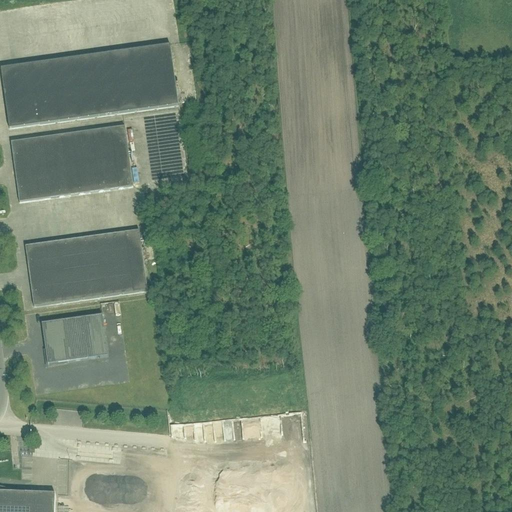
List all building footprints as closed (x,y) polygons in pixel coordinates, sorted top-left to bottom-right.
[(170,47),(1,70),(9,131),(179,107),(170,47)] [(125,129),(11,144),(19,205),(133,189),(125,129)] [(25,248),(34,309),(148,293),(139,233),(25,248)] [(47,366),(108,358),(102,317),(42,326),(47,366)] [(0,511),(94,511),(96,497),(55,496),(25,495),(25,491),(21,490),(20,495),(16,495),(16,492),(17,493),(17,492),(0,488),(0,511)]
